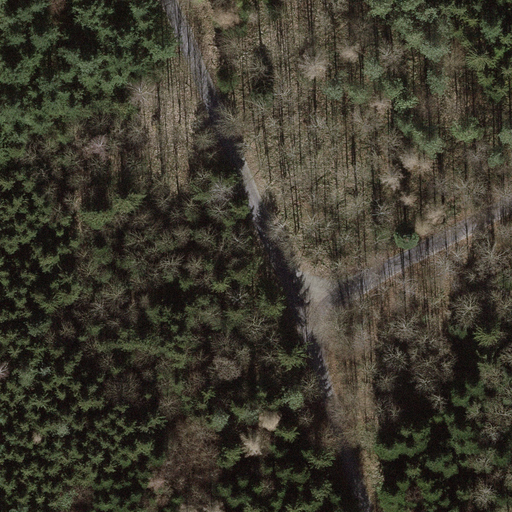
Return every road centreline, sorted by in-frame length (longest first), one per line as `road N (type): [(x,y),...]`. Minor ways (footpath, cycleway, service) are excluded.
road 1 (track): [(172,0),(231,112),(368,511)]
road 2 (track): [(511,201),(302,310)]
